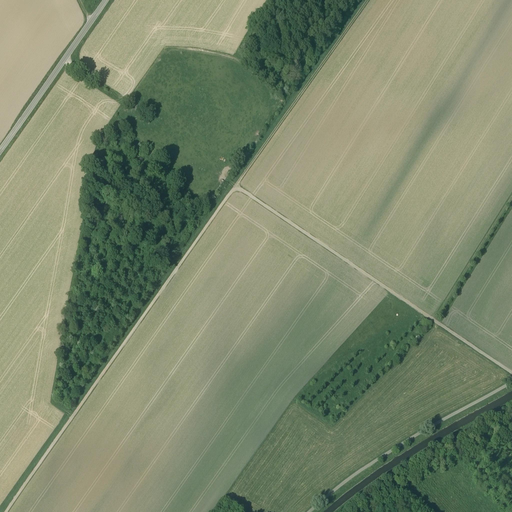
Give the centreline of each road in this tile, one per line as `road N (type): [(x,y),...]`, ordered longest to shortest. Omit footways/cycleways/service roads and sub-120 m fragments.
road 1 (track): [(511,371),(235,186),(5,511)]
road 2 (track): [(309,511),(375,460),(511,381)]
road 3 (track): [(235,186),(367,0)]
road 4 (secondary): [(106,0),(0,150)]
road 5 (track): [(511,203),(434,320)]
